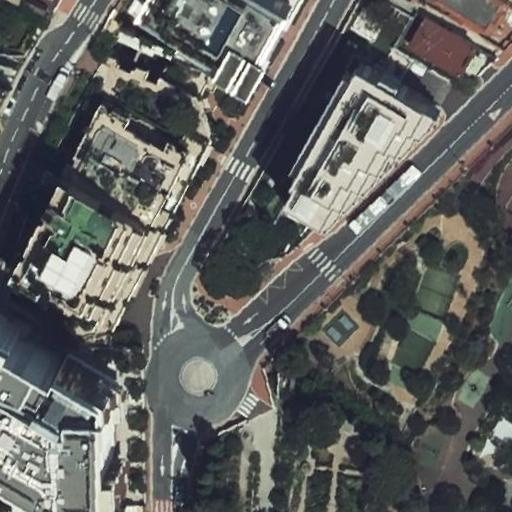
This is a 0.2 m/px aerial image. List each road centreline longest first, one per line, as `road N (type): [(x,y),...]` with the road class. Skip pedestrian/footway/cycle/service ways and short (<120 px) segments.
road 1 (secondary): [(224,355),(327,268),(511,86)]
road 2 (residential): [(182,348),(172,298),(183,273),(337,0)]
road 3 (residential): [(95,0),(33,94),(0,167)]
